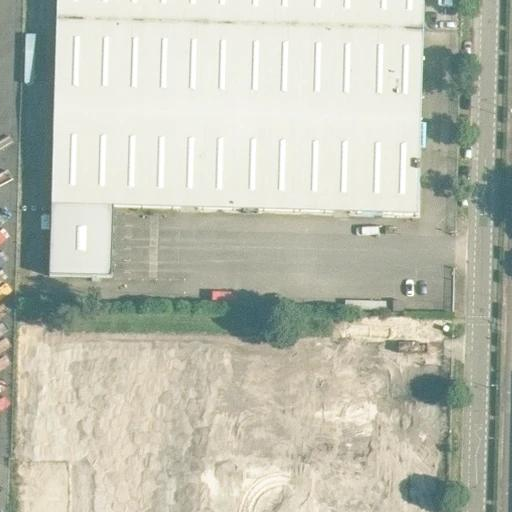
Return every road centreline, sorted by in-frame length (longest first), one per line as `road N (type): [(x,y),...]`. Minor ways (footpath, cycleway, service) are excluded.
road 1 (unknown): [(479,348),(127,344),(90,363),(85,381),(91,397),(115,405),(477,413)]
road 2 (unclassified): [(475,511),(489,0)]
